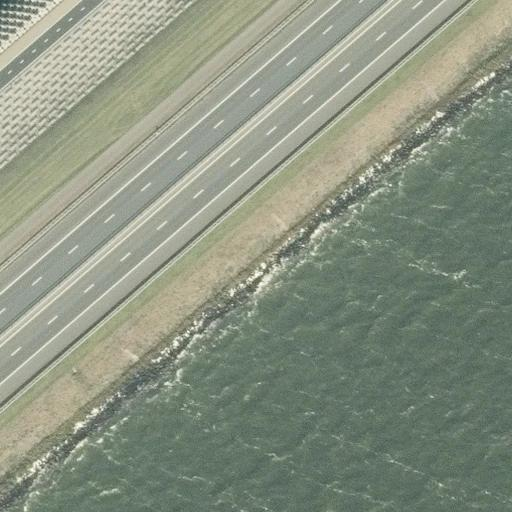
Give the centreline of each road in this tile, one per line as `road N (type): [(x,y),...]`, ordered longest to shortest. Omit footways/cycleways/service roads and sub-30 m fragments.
road 1 (motorway): [(0,367),(425,0)]
road 2 (motorway): [(363,0),(0,314)]
